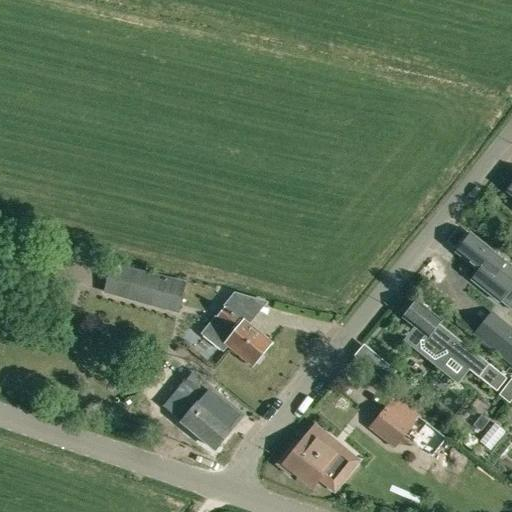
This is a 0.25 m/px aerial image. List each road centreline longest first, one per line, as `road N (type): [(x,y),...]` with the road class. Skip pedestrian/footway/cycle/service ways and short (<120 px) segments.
road 1 (unclassified): [(221,488),(511,129)]
road 2 (tertiary): [(221,488),(0,415)]
